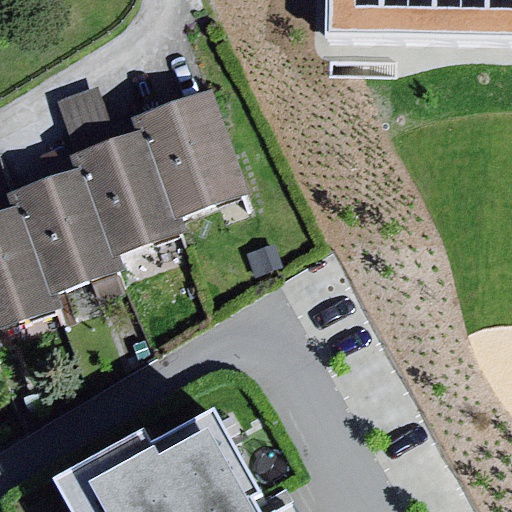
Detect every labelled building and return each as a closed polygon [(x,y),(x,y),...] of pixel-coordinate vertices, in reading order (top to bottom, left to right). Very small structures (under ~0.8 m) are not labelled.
[(511,21),(511,0),(326,0),(326,16),(511,21)] [(136,123),(144,125),(177,218),(243,195),(210,98),(136,123)] [(60,154),(68,176),(84,171),(112,251),(180,228),(177,218),(144,125),(60,154)] [(7,197),(13,214),(20,212),(54,311),(124,287),(112,251),(84,171),(68,176),(7,197)] [(13,214),(0,218),(0,337),(57,318),(54,311),(20,212),(13,214)] [(156,463),(87,502),(92,511),(286,511),(285,510),(280,511),(263,511),(223,443),(162,475),(156,463)]
